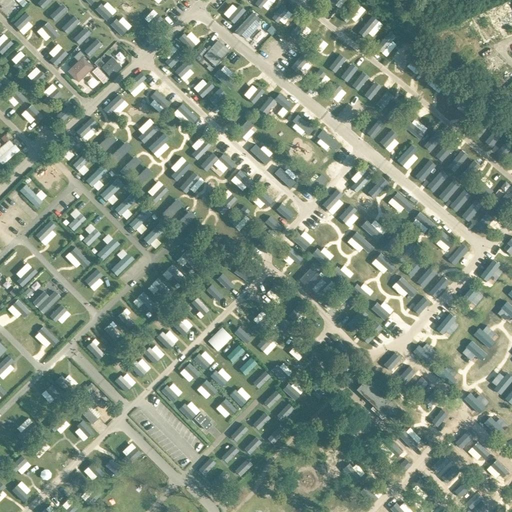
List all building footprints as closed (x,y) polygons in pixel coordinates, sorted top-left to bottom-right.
[(39,0),(37,3),(43,9),(51,0),(39,0)] [(257,0),(255,4),(261,9),(263,6),(267,0),(257,0)] [(327,0),(325,4),(331,9),(335,4),(338,0),(327,0)] [(354,1),(341,17),(347,23),(351,18),(361,6),(358,5),(354,1)] [(101,3),(95,9),(106,20),(112,15),(103,6),(101,3)] [(228,17),(228,18),(234,23),(245,10),(239,5),(236,8),(228,17)] [(282,5),(272,18),(278,23),(280,20),(288,11),(288,10),(282,5)] [(59,6),(50,15),(55,21),(65,12),(59,6)] [(26,12),(14,24),(19,30),(28,22),(32,18),(26,12)] [(148,22),(146,25),(151,30),(163,19),(157,13),(148,22)] [(372,16),(358,32),(364,38),(368,33),(378,21),(372,16)] [(242,34),(254,22),(249,17),(236,29),(242,34)] [(71,19),(61,28),(67,33),(77,24),(71,19)] [(116,19),(110,24),(122,36),(127,30),(118,21),(116,19)] [(301,21),(290,34),(296,39),(299,36),(306,27),(307,26),(301,21)] [(47,22),(41,28),(49,37),(53,40),(59,35),(47,22)] [(83,30),(73,39),(79,45),(88,36),(83,30)] [(390,31),(376,47),(382,53),(392,41),(396,36),(390,31)] [(184,33),(178,39),(190,50),(195,45),(187,36),(184,33)] [(317,35),(307,48),(313,53),(315,50),(323,41),(323,40),(317,35)] [(0,44),(0,52),(2,54),(13,43),(7,38),(0,44)] [(93,42),(84,51),(85,52),(90,57),(99,47),(93,42)] [(53,57),(50,60),(56,66),(68,53),(62,48),(53,57)] [(78,61),(67,71),(78,82),(93,68),(83,57),(85,55),(80,50),(74,56),(78,61)] [(168,58),(165,62),(168,65),(171,68),(183,55),(177,50),(168,58)] [(199,51),(193,56),(208,71),(214,66),(213,65),(202,54),(199,51)] [(302,54),(291,67),(297,73),(300,69),(308,60),(308,59),(302,54)] [(15,63),(13,66),(18,71),(30,60),(24,55),(15,63)] [(416,56),(411,62),(420,70),(423,72),(428,66),(416,56)] [(101,67),(111,78),(122,67),(112,57),(101,67)] [(337,57),(329,68),(335,72),(343,62),(337,57)] [(187,59),(175,71),(180,77),(189,69),(193,65),(187,59)] [(349,67),(341,77),(347,82),(355,71),(349,67)] [(219,69),(214,75),(230,89),(235,83),(232,80),(221,70),(219,69)] [(319,69),(308,82),(315,88),(317,85),(325,75),(326,74),(322,71),(319,69)] [(0,71),(0,82),(1,84),(3,87),(9,81),(0,71)] [(31,80),(29,82),(34,87),(45,77),(40,71),(31,80)] [(141,72),(125,86),(130,92),(142,82),(146,78),(141,72)] [(438,74),(433,80),(442,88),(445,90),(450,84),(438,74)] [(360,75),(352,86),(358,90),(366,80),(360,75)] [(197,92),(202,98),(214,87),(208,81),(206,83),(197,92)] [(336,83),(324,96),(331,101),(333,98),(341,89),(342,88),(336,83)] [(372,85),(364,95),(370,100),(378,90),(372,85)] [(248,98),(248,99),(254,104),(264,91),(258,86),(256,89),(248,98)] [(15,88),(10,93),(18,102),(20,105),(26,100),(15,88)] [(47,96),(44,100),(49,106),(62,94),(56,88),(47,96)] [(220,88),(211,97),(216,103),(226,94),(220,88)] [(156,91),(150,97),(154,100),(163,108),(169,102),(156,91)] [(279,93),(274,99),(276,101),(282,107),(287,111),(292,105),(279,93)] [(384,94),(376,105),(382,110),(390,99),(384,94)] [(119,95),(103,109),(109,115),(113,111),(124,100),(119,95)] [(270,96),(256,113),(262,118),(276,101),(274,99),(270,96)] [(465,97),(460,103),(461,104),(473,114),(476,117),(481,110),(465,97)] [(182,103),(177,109),(177,110),(188,120),(192,124),(198,118),(182,103)] [(235,103),(226,112),(231,118),(241,109),(235,103)] [(31,104),(25,110),(34,119),(38,122),(43,116),(31,104)] [(396,104),(388,115),(394,119),(402,109),(396,104)] [(65,108),(56,116),(61,122),(71,114),(65,108)] [(297,115),(292,121),(295,123),(304,131),(308,134),(313,128),(297,115)] [(487,115),(475,129),(482,134),(493,120),(487,115)] [(92,117),(76,132),(81,138),(92,127),(97,123),(92,117)] [(248,120),(233,135),(239,140),(242,137),(250,128),(254,125),(248,120)] [(378,120),(370,130),(375,135),(384,125),(378,120)] [(409,120),(404,126),(420,140),(425,134),(424,132),(412,123),(409,120)] [(142,133),(138,137),(143,143),(159,128),(153,123),(142,133)] [(499,125),(488,139),(494,144),(506,130),(499,125)] [(322,130),(317,137),(320,139),(329,146),(333,149),(338,143),(322,130)] [(392,130),(380,142),(386,148),(394,139),(398,135),(392,130)] [(436,132),(424,146),(431,151),(442,138),(436,132)] [(164,133),(148,148),(153,153),(154,153),(165,143),(169,139),(164,133)] [(108,136),(95,148),(100,154),(113,142),(108,136)] [(510,137),(500,149),(506,155),(511,147),(511,136),(510,137)] [(70,138),(58,150),(63,155),(69,150),(76,143),(70,138)] [(196,150),(191,154),(197,160),(212,145),(206,139),(196,150)] [(448,143),(436,156),(442,161),(454,148),(448,143)] [(123,144),(110,157),(116,162),(129,150),(123,144)] [(255,144),(250,150),(265,164),(271,158),(269,157),(260,148),(255,144)] [(412,144),(397,160),(403,166),(403,165),(414,154),(418,150),(412,144)] [(85,153),(73,165),(78,170),(84,165),(90,158),(85,153)] [(212,153),(200,166),(206,171),(213,164),(218,159),(212,153)] [(460,153),(448,167),(455,172),(466,158),(460,153)] [(218,159),(227,168),(229,170),(235,165),(223,154),(218,159)] [(132,159),(120,171),(126,177),(138,164),(132,159)] [(175,171),(171,176),(176,181),(191,166),(186,160),(185,160),(175,171)] [(430,160),(418,174),(424,179),(436,165),(430,160)] [(472,163),(460,176),(466,182),(478,168),(476,167),(472,163)] [(103,164),(86,180),(88,182),(90,185),(92,186),(93,185),(98,180),(109,170),(103,164)] [(280,167),(274,173),(290,187),(295,182),(293,179),(284,171),(280,167)] [(144,169),(131,182),(138,188),(150,175),(144,169)] [(240,170),(234,176),(246,186),(250,190),(255,184),(240,170)] [(442,170),(430,184),(436,189),(448,176),(442,170)] [(355,182),(351,187),(357,192),(371,177),(365,171),(355,182)] [(194,172),(180,188),(186,193),(190,189),(200,177),(194,172)] [(310,185),(306,190),(312,195),(326,180),(321,174),(318,177),(310,185)] [(383,176),(372,189),(378,195),(389,181),(383,176)] [(118,178),(101,194),(102,196),(104,199),(106,200),(107,199),(113,194),(123,184),(118,178)] [(481,179),(475,185),(488,197),(493,191),(490,188),(481,179)] [(453,180),(441,194),(448,199),(459,186),(453,180)] [(26,184),(20,190),(36,207),(38,206),(41,203),(42,201),(41,200),(36,195),(26,184)] [(152,195),(147,200),(153,205),(168,190),(162,184),(152,195)] [(260,189),(255,195),(264,203),(268,207),(273,201),(260,189)] [(337,189),(322,205),(328,210),(338,199),(343,195),(337,189)] [(464,190),(453,203),(459,209),(471,195),(464,190)] [(397,192),(392,198),(404,208),(408,212),(414,206),(397,192)] [(132,193),(115,209),(116,211),(119,214),(121,215),(121,214),(127,209),(138,199),(132,193)] [(221,204),(216,209),(222,214),(237,199),(231,193),(221,204)] [(494,208),(506,218),(511,210),(511,198),(506,193),(494,208)] [(476,200),(464,213),(471,219),(482,205),(476,200)] [(174,201),(162,214),(168,219),(180,207),(174,201)] [(350,205),(339,217),(345,223),(353,214),(356,210),(350,205)] [(244,206),(229,221),(235,227),(245,216),(250,211),(244,206)] [(284,206),(279,212),(288,220),(294,214),(284,206)] [(146,207),(130,224),(131,226),(133,228),(135,229),(136,229),(142,223),(152,213),(146,207)] [(420,212),(415,218),(416,219),(428,228),(431,231),(436,226),(420,212)] [(75,219),(68,225),(73,231),(86,219),(80,213),(75,219)] [(186,213),(174,226),(181,231),(192,219),(186,213)] [(487,213),(479,223),(485,228),(493,218),(487,213)] [(273,219),(268,225),(277,233),(282,227),(273,219)] [(50,220),(35,235),(41,241),(52,230),(56,226),(50,220)] [(366,220),(361,226),(377,240),(382,234),(371,224),(366,220)] [(160,222),(144,238),(145,240),(148,243),(150,244),(156,238),(166,228),(160,222)] [(416,246),(429,231),(421,224),(408,239),(416,246)] [(197,226),(185,239),(190,245),(203,232),(197,226)] [(90,234),(83,241),(88,246),(100,234),(95,228),(90,234)] [(442,230),(436,236),(440,239),(449,247),(450,248),(455,241),(442,230)] [(261,232),(256,238),(265,246),(270,240),(261,232)] [(297,232),(291,238),(304,250),(310,243),(301,236),(297,232)] [(356,232),(351,238),(362,248),(367,252),(372,246),(356,232)] [(395,234),(384,248),(390,253),(401,239),(395,234)] [(107,244),(97,255),(102,260),(119,244),(118,242),(115,240),(113,238),(113,239),(107,244)] [(211,240),(199,253),(205,258),(217,246),(211,240)] [(462,243),(451,257),(457,262),(469,248),(462,243)] [(287,244),(281,250),(282,250),(293,260),(297,264),(303,258),(287,244)] [(407,244),(396,258),(402,263),(413,249),(407,244)] [(75,247),(69,253),(80,263),(84,268),(90,262),(75,247)] [(317,248),(311,254),(324,266),(330,260),(329,260),(320,251),(317,248)] [(187,251),(181,256),(187,262),(193,268),(199,263),(187,251)] [(221,252),(216,259),(230,269),(234,263),(225,255),(221,252)] [(121,259),(111,270),(117,275),(133,259),(132,257),(130,254),(128,253),(127,254),(121,259)] [(380,253),(375,259),(387,269),(391,273),(396,267),(380,253)] [(416,259),(404,273),(410,278),(422,265),(416,259)] [(493,260),(481,276),(487,281),(488,281),(498,268),(500,265),(493,260)] [(172,264),(167,270),(172,275),(179,282),(184,277),(172,264)] [(239,265),(234,272),(248,282),(253,275),(243,268),(239,265)] [(20,277),(16,281),(22,287),(37,272),(32,266),(31,267),(20,277)] [(336,266),(331,272),(344,284),(349,278),(349,277),(340,269),(336,266)] [(97,269),(84,281),(90,287),(99,278),(103,275),(97,269)] [(428,270),(416,283),(422,289),(434,275),(428,270)] [(222,273),(217,279),(225,288),(231,282),(222,273)] [(158,278),(153,283),(158,289),(165,296),(170,290),(158,278)] [(400,279),(394,284),(406,295),(410,299),(415,293),(400,279)] [(441,279),(429,292),(436,298),(447,285),(441,279)] [(211,284),(206,290),(214,299),(220,293),(211,284)] [(275,284),(270,290),(281,300),(286,303),(291,297),(275,284)] [(356,284),(351,290),(364,301),(369,295),(360,287),(356,284)] [(475,284),(461,299),(468,305),(468,304),(478,292),(481,289),(475,284)] [(43,291),(33,301),(43,312),(60,296),(54,290),(48,296),(43,291)] [(143,292),(138,297),(143,303),(150,310),(155,304),(143,292)] [(197,297),(191,303),(199,311),(200,312),(202,310),(205,313),(209,310),(197,297)] [(424,297),(416,306),(421,311),(430,302),(424,297)] [(17,299),(12,305),(20,314),(24,317),(30,311),(17,299)] [(511,305),(507,301),(501,308),(502,308),(511,317),(511,305)] [(376,302),(371,308),(384,320),(389,314),(380,305),(376,302)] [(299,303),(288,316),(295,321),(303,312),(306,308),(299,303)] [(61,305),(50,316),(55,322),(58,319),(66,310),(67,310),(61,305)] [(412,316),(402,306),(386,320),(396,331),(412,316)] [(361,309),(349,322),(355,328),(367,314),(361,309)] [(121,313),(118,316),(128,328),(134,322),(127,315),(125,317),(121,313)] [(450,313),(437,329),(443,334),(444,334),(454,321),(456,318),(450,313)] [(257,323),(254,326),(260,332),(272,320),(266,314),(266,315),(257,323)] [(176,317),(171,323),(183,335),(189,330),(188,329),(179,320),(176,317)] [(376,322),(364,335),(370,340),(382,327),(376,322)] [(43,326),(38,331),(39,332),(50,343),(53,346),(58,341),(43,326)] [(107,326),(104,329),(115,341),(120,335),(113,328),(111,330),(107,326)] [(480,328),(474,334),(490,348),(495,342),(494,341),(482,330),(480,328)] [(224,330),(214,340),(219,345),(220,345),(229,336),(224,330)] [(242,330),(237,335),(246,344),(251,338),(242,330)] [(271,330),(257,345),(263,351),(273,340),(277,335),(271,330)] [(162,331),(156,337),(169,349),(174,344),(174,343),(165,334),(162,331)] [(472,341),(466,347),(467,347),(479,358),(482,360),(487,354),(472,341)] [(298,342),(293,348),(302,356),(304,359),(310,353),(298,342)] [(341,342),(335,348),(336,348),(346,359),(350,363),(356,357),(341,342)] [(90,343),(86,347),(99,359),(104,354),(96,345),(95,345),(93,347),(90,343)] [(238,345),(229,354),(235,360),(244,351),(238,345)] [(419,345),(414,351),(429,365),(434,359),(422,348),(419,345)] [(149,347),(143,353),(154,364),(160,358),(151,349),(149,347)] [(395,352),(386,362),(392,368),(401,358),(395,352)] [(198,353),(193,359),(204,370),(210,364),(209,364),(201,355),(198,353)] [(8,355),(0,362),(0,373),(10,364),(14,361),(8,355)] [(251,357),(242,366),(248,372),(257,363),(251,357)] [(135,360),(130,366),(141,377),(146,372),(146,371),(138,363),(135,360)] [(189,363),(184,368),(184,369),(193,377),(195,379),(200,374),(189,363)] [(277,364),(271,370),(282,381),(288,376),(279,367),(277,364)] [(409,366),(401,375),(407,381),(415,371),(409,366)] [(441,367),(436,373),(452,386),(457,380),(457,379),(444,369),(441,367)] [(216,370),(210,376),(221,387),(227,381),(226,381),(218,372),(216,370)] [(265,371),(255,381),(260,386),(270,377),(265,371)] [(497,386),(495,389),(501,394),(511,380),(511,376),(508,373),(507,374),(497,386)] [(61,375),(55,381),(68,393),(73,387),(65,379),(61,375)] [(120,375),(115,381),(126,392),(132,386),(131,386),(123,377),(120,375)] [(422,377),(413,387),(419,392),(428,383),(422,377)] [(206,380),(201,386),(210,394),(212,397),(218,391),(206,380)] [(315,391),(313,393),(318,399),(329,388),(324,382),(315,391)] [(288,383),(283,389),(294,400),(300,394),(291,386),(288,383)] [(373,383),(360,395),(366,402),(369,398),(378,390),(379,390),(373,383)] [(52,385),(46,390),(53,399),(57,403),(63,398),(52,385)] [(166,385),(161,391),(172,402),(178,396),(169,387),(166,385)] [(235,389),(229,395),(241,406),(246,401),(246,400),(237,391),(235,389)] [(435,389),(426,399),(432,404),(441,395),(435,389)] [(276,390),(266,400),(271,406),(281,396),(276,390)] [(470,393),(464,399),(479,413),(485,407),(473,395),(470,393)] [(92,396),(80,408),(86,414),(89,411),(98,402),(92,396)] [(225,399),(220,404),(229,413),(231,415),(237,410),(225,399)] [(185,403),(179,409),(190,420),(196,415),(195,414),(187,406),(185,403)] [(288,403),(279,413),(284,419),(294,409),(288,403)] [(384,420),(384,421),(389,427),(402,415),(397,409),(393,412),(384,420)] [(442,409),(434,419),(440,424),(448,414),(442,409)] [(265,412),(255,422),(260,427),(270,418),(265,412)] [(60,415),(49,426),(54,432),(57,429),(65,421),(66,420),(60,415)] [(490,417),(485,423),(500,437),(505,431),(505,430),(493,419),(490,417)] [(82,420),(77,426),(79,428),(87,437),(93,432),(82,420)] [(21,432),(17,436),(22,441),(38,427),(32,421),(32,422),(21,432)] [(242,424),(233,434),(238,439),(248,429),(242,424)] [(279,427),(269,436),(275,442),(284,432),(279,427)] [(403,428),(397,434),(412,449),(417,444),(416,443),(406,431),(403,428)] [(467,431),(458,440),(464,446),(473,437),(467,431)] [(43,434),(28,449),(34,455),(35,453),(37,451),(46,443),(49,440),(43,434)] [(256,437),(246,447),(252,452),(261,442),(256,437)] [(387,437),(382,442),(383,443),(393,454),(397,457),(402,452),(396,446),(387,437)] [(478,441),(472,447),(481,456),(485,459),(490,453),(478,441)] [(233,445),(223,455),(229,460),(238,451),(233,445)] [(22,455),(10,466),(15,472),(18,470),(27,461),(22,455)] [(441,458),(431,467),(437,473),(446,464),(441,458)] [(247,459),(237,468),(242,474),(252,464),(247,459)] [(405,459),(397,468),(402,474),(411,464),(405,459)] [(497,459),(491,465),(500,474),(503,477),(509,472),(497,459)] [(349,463),(343,469),(354,482),(360,477),(352,467),(349,463)] [(87,467),(70,484),(80,494),(97,477),(87,467)] [(451,468),(441,477),(447,483),(457,474),(451,468)] [(420,478),(415,484),(416,485),(427,495),(430,498),(436,493),(420,478)] [(139,503),(143,498),(128,483),(124,487),(139,503)] [(464,483),(455,491),(460,497),(470,488),(464,483)] [(17,485),(12,490),(23,501),(29,496),(26,494),(17,485)] [(365,486),(359,492),(372,504),(378,498),(369,489),(365,486)] [(475,494),(466,503),(471,509),(481,500),(475,494)] [(66,509),(63,511),(74,511),(80,506),(74,500),(66,509)] [(396,503),(390,508),(393,511),(404,511),(399,506),(396,503)]
